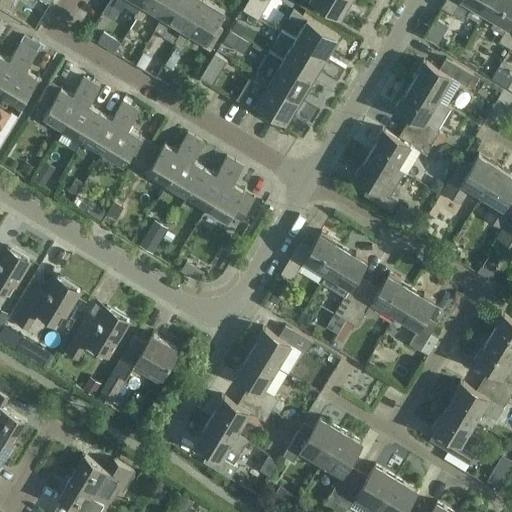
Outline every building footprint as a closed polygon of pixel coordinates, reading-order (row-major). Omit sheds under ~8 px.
[(34,0),(35,6),(42,10),(47,0),(34,0)] [(114,0),(113,2),(121,7),(124,2),(137,10),(142,1),(143,2),(144,0),(114,0)] [(136,16),(130,25),(136,29),(147,11),(150,6),(162,13),(164,14),(172,0),(144,0),(143,2),(142,1),(137,10),(134,15),(135,16),(136,16)] [(162,13),(154,27),(156,28),(162,32),(170,18),(183,26),(185,27),(200,0),(172,0),(164,14),(162,13)] [(183,26),(175,39),(183,44),(191,31),(206,39),(216,22),(224,9),(208,0),(200,0),(185,27),(183,26)] [(248,0),(244,7),(259,16),(268,0),(248,0)] [(316,0),(340,14),(348,0),(316,0)] [(484,10),(490,0),(443,0),(440,5),(463,19),(466,13),(478,20),(484,10)] [(511,0),(490,0),(484,10),(495,17),(490,25),(502,32),(497,39),(509,46),(511,40),(511,18),(511,17),(511,15),(511,0)] [(0,6),(7,11),(9,7),(0,1),(0,6)] [(302,24),(294,37),(293,38),(324,57),(337,35),(307,18),(308,17),(293,8),(288,16),(302,24)] [(236,18),(232,24),(242,31),(246,24),(236,18)] [(206,39),(203,44),(210,48),(223,26),(216,22),(206,39)] [(102,28),(96,39),(112,49),(119,38),(102,28)] [(293,38),(294,37),(281,29),(276,37),(290,45),(282,57),(281,59),(311,77),(324,57),(293,38)] [(230,30),(224,41),(234,47),(241,36),(230,30)] [(23,32),(18,40),(27,45),(32,38),(23,32)] [(32,38),(27,45),(35,50),(39,42),(32,38)] [(0,52),(0,90),(27,45),(18,40),(8,57),(0,52)] [(27,45),(0,90),(0,92),(19,104),(37,74),(24,66),(35,50),(27,45)] [(281,59),(282,57),(268,49),(256,70),(270,78),(269,79),(299,98),(311,77),(281,59)] [(143,50),(136,63),(144,68),(152,55),(143,50)] [(214,51),(199,76),(212,84),(227,59),(214,51)] [(417,71),(411,81),(446,102),(460,80),(466,84),(473,73),(452,60),(445,71),(422,58),(415,70),(417,71)] [(498,65),(491,76),(499,81),(506,70),(498,65)] [(269,79),(270,78),(256,70),(251,78),(265,86),(256,101),(272,110),(284,118),(286,119),(299,98),(269,79)] [(63,126),(91,80),(83,75),(73,92),(60,84),(59,85),(49,79),(36,101),(46,107),(42,113),(63,126)] [(83,138),(101,109),(90,102),(100,85),(91,80),(63,126),(83,138)] [(402,92),(395,103),(417,116),(410,127),(432,141),(437,144),(443,134),(443,131),(439,129),(434,127),(447,105),(452,107),(452,106),(446,102),(411,81),(404,93),(402,92)] [(103,150),(131,104),(123,99),(113,116),(101,109),(83,138),(103,150)] [(139,109),(131,104),(103,150),(122,162),(126,156),(137,163),(151,141),(139,133),(140,133),(128,126),(139,109)] [(272,110),(268,116),(281,123),(284,118),(272,110)] [(478,113),(474,119),(480,122),(484,116),(478,113)] [(376,138),(370,149),(404,170),(404,171),(405,172),(419,149),(425,152),(432,141),(410,127),(403,138),(381,125),(374,136),(376,138)] [(167,182),(195,137),(186,132),(176,148),(164,141),(160,146),(151,141),(137,163),(147,169),(147,170),(167,182)] [(186,194),(204,165),(192,158),(202,141),(195,137),(167,182),(186,194)] [(360,160),(354,171),(376,185),(369,196),(391,209),(398,198),(390,193),(404,171),(404,170),(370,149),(362,161),(360,160)] [(445,181),(441,189),(459,200),(468,185),(481,193),(498,165),(477,152),(470,162),(460,156),(445,181)] [(206,206),(233,160),(225,155),(214,172),(204,165),(186,194),(206,206)] [(25,160),(20,167),(28,171),(33,164),(25,160)] [(242,165),(233,160),(206,206),(226,218),(229,212),(240,218),(253,197),(242,190),(243,189),(231,182),(242,165)] [(511,173),(498,165),(481,193),(493,200),(484,215),(502,226),(503,226),(511,211),(511,187),(511,186),(511,173)] [(40,169),(34,178),(44,184),(50,175),(49,174),(40,169)] [(76,175),(69,187),(77,192),(84,181),(76,175)] [(433,178),(429,185),(439,191),(441,189),(445,181),(438,177),(433,178)] [(114,201),(107,212),(115,217),(122,206),(114,201)] [(401,206),(395,216),(413,227),(419,217),(401,206)] [(502,226),(496,236),(511,245),(511,211),(503,226),(502,226)] [(152,216),(136,243),(151,252),(167,225),(152,216)] [(166,228),(162,234),(170,239),(174,232),(166,228)] [(322,279),(342,245),(330,238),(332,236),(320,229),(307,252),(296,245),(279,271),(291,278),(303,258),(325,271),(321,279),(322,279)] [(227,232),(218,246),(229,253),(238,239),(227,232)] [(0,256),(0,287),(8,293),(29,259),(7,245),(0,256)] [(353,252),(342,245),(322,279),(344,292),(333,310),(345,318),(364,286),(353,279),(366,257),(355,250),(353,252)] [(481,263),(476,271),(488,278),(493,270),(481,263)] [(394,313),(410,286),(398,279),(400,277),(388,270),(375,292),(364,286),(345,318),(356,324),(364,310),(376,317),(382,306),(394,313)] [(27,297),(14,319),(27,326),(36,310),(57,323),(78,289),(57,276),(39,304),(27,297)] [(422,293),(410,286),(394,313),(416,326),(407,341),(420,349),(433,327),(421,320),(434,298),(423,291),(422,293)] [(273,291),(270,297),(275,300),(279,294),(273,291)] [(77,328),(64,349),(75,356),(85,340),(107,353),(128,319),(106,305),(88,334),(77,328)] [(495,324),(489,334),(511,348),(511,317),(500,311),(493,323),(495,324)] [(256,338),(249,350),(275,366),(289,342),(305,351),(312,340),(290,327),(283,338),(261,324),(254,336),(256,338)] [(134,334),(98,394),(110,402),(136,359),(161,373),(177,346),(152,331),(145,341),(134,334)] [(511,362),(509,361),(511,355),(511,348),(489,334),(481,347),(479,345),(472,357),(494,370),(488,381),(509,394),(511,389),(511,362)] [(285,372),(275,366),(249,350),(243,360),(241,358),(233,371),(255,384),(248,395),(270,408),(275,400),(277,397),(272,394),(285,372)] [(322,374),(330,355),(321,351),(313,370),(322,374)] [(89,375),(81,388),(92,394),(99,381),(89,375)] [(495,418),(509,394),(488,381),(481,392),(459,379),(453,390),(454,391),(447,403),(474,419),(480,409),(495,418)] [(0,433),(12,441),(25,419),(3,405),(9,395),(0,390),(0,433)] [(234,433),(248,409),(264,419),(270,408),(248,395),(242,405),(220,392),(213,404),(215,405),(208,417),(234,433)] [(275,400),(270,408),(278,413),(283,404),(275,400)] [(467,430),(474,419),(447,403),(440,414),(439,413),(432,425),(454,438),(447,449),(468,462),(475,451),(470,448),(477,437),(467,430)] [(321,459),(340,427),(319,414),(307,434),(297,428),(281,453),(292,460),(300,447),(321,459)] [(239,451),(245,441),(233,434),(234,433),(208,417),(201,428),(199,427),(192,438),(214,451),(207,463),(229,476),(236,464),(233,463),(240,451),(239,451)] [(360,440),(340,427),(321,459),(341,471),(326,494),(337,501),(352,476),(342,470),(360,440)] [(0,460),(12,441),(0,433),(0,460)] [(83,453),(70,476),(104,496),(112,482),(122,488),(132,470),(112,457),(106,467),(83,453)] [(352,476),(337,501),(347,507),(348,505),(360,511),(372,511),(376,507),(395,475),(374,462),(362,482),(352,476)] [(494,466),(487,477),(499,485),(506,474),(494,466)] [(376,507),(372,511),(411,511),(403,507),(415,488),(395,475),(376,507)] [(101,511),(96,509),(104,496),(70,476),(57,497),(80,510),(79,511),(101,511)] [(185,511),(192,501),(193,499),(182,492),(181,494),(169,511),(185,511)] [(454,511),(435,500),(428,511),(454,511)]
